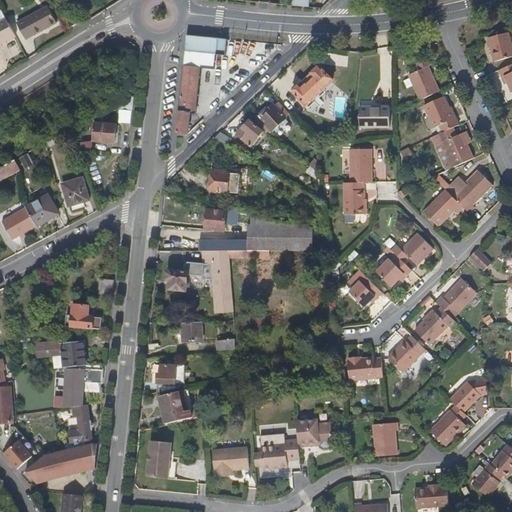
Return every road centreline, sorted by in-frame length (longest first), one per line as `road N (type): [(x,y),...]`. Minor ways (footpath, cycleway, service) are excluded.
road 1 (residential): [(112,497),(265,511),(342,471),(446,461),(492,418),(511,412)]
road 2 (residential): [(143,196),(112,497)]
road 3 (residential): [(143,196),(315,23)]
road 4 (residential): [(511,176),(439,14)]
road 5 (residential): [(0,276),(143,196)]
road 6 (residential): [(160,37),(143,196)]
road 7 (secondary): [(0,95),(135,17)]
road 8 (residential): [(338,338),(374,329),(453,258)]
road 9 (secondary): [(182,13),(315,23)]
road 10 (secondary): [(315,23),(439,14)]
